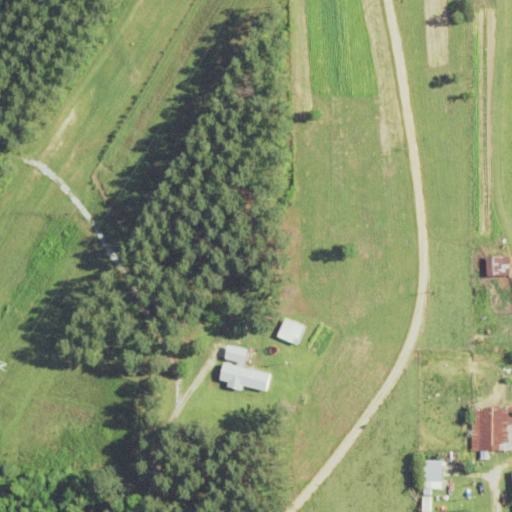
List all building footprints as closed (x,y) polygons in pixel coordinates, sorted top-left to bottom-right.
[(511,255),(489,256),(489,276),(511,276),(511,255)] [(280,336),(299,344),(307,326),(288,318),(280,336)] [(246,368),(249,349),(230,345),(227,361),(226,360),(222,383),(268,391),(272,373),(246,368)] [(511,405),(474,406),(474,449),(511,448),(511,405)] [(444,488),(444,460),(424,460),(424,488),(444,488)]
